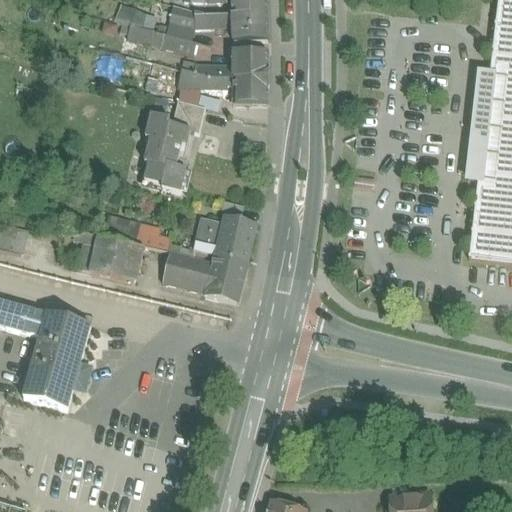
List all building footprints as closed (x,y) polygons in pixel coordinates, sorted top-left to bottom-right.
[(266,0),(232,0),(232,18),(233,18),(267,18),(266,0)] [(511,3),(501,2),(498,2),(498,4),(498,7),(497,14),(490,77),(477,188),(469,260),(468,262),(471,263),(471,262),(511,266),(511,3)] [(181,27),(195,29),(195,16),(176,11),(174,21),(182,22),(181,27)] [(209,19),(195,16),(195,29),(195,33),(211,32),(211,31),(209,31),(209,19)] [(232,18),(209,19),(209,31),(211,31),(228,30),(228,26),(233,26),(233,18),(232,18)] [(267,18),(233,18),(233,26),(234,45),(268,44),(267,18)] [(154,25),(134,20),(131,30),(151,35),(154,25)] [(174,21),(169,40),(196,47),(195,33),(195,29),(181,27),(182,22),(174,21)] [(131,30),(123,28),(121,37),(128,39),(131,30)] [(151,35),(131,30),(128,39),(127,43),(159,51),(162,38),(151,35)] [(169,40),(162,38),(159,51),(193,60),(196,47),(169,40)] [(268,56),(234,56),(234,75),(234,82),(268,83),(268,71),(268,56)] [(210,70),(195,70),(195,78),(209,82),(210,70)] [(228,70),(210,70),(209,82),(234,82),(234,75),(228,75),(228,70)] [(209,82),(195,78),(181,74),(178,93),(209,93),(209,82)] [(470,187),(477,188),(490,77),(482,76),(478,76),(465,187),(470,187)] [(234,82),(209,82),(209,93),(227,94),(227,90),(233,90),(234,82)] [(268,83),(234,82),(233,90),(233,109),(267,109),(267,95),(268,95),(268,83)] [(205,113),(178,106),(173,125),(175,126),(173,131),(191,135),(190,137),(199,139),(205,113)] [(191,135),(173,131),(175,126),(173,125),(151,120),(145,142),(150,144),(145,167),(149,168),(144,186),(162,190),(161,193),(180,198),(186,175),(184,174),(187,164),(184,163),(190,137),(191,135)] [(148,229),(108,220),(103,241),(143,250),(146,237),(148,229)] [(257,229),(224,221),(222,228),(215,260),(248,268),(257,229)] [(222,228),(202,223),(194,255),(215,260),(222,228)] [(28,235),(4,229),(0,246),(0,253),(22,259),(28,235)] [(184,246),(146,237),(143,250),(168,256),(170,249),(183,252),(184,246)] [(142,252),(99,242),(96,251),(90,277),(134,287),(142,252)] [(96,251),(84,249),(78,274),(90,277),(96,251)] [(201,259),(180,253),(179,259),(170,257),(163,288),(205,298),(213,268),(200,264),(201,259)] [(248,268),(215,260),(213,268),(205,298),(205,300),(238,308),(248,268)] [(36,318),(1,308),(0,311),(0,331),(30,340),(30,339),(36,318)] [(47,321),(36,318),(30,339),(41,342),(47,321)] [(35,361),(78,373),(80,368),(90,330),(47,319),(47,321),(41,342),(35,361)] [(78,373),(35,361),(24,403),(67,415),(72,394),(78,373)] [(94,371),(80,368),(78,373),(72,394),(86,398),(94,371)] [(430,511),(429,500),(390,502),(391,511),(430,511)]
